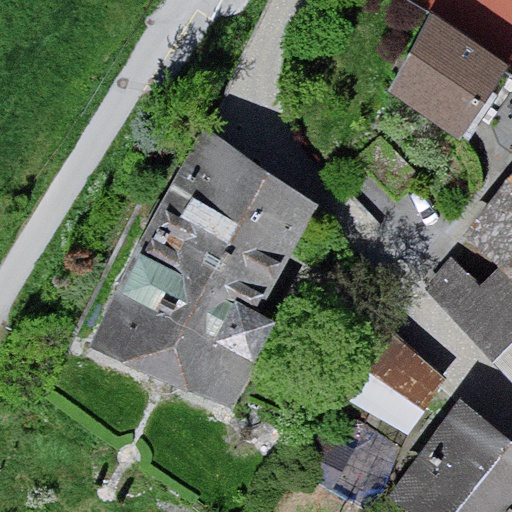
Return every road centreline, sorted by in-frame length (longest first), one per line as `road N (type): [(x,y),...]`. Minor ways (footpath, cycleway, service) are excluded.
road 1 (residential): [(290,0),(259,61),(251,124),(287,170),(355,227),(511,389)]
road 2 (residential): [(192,0),(0,308)]
